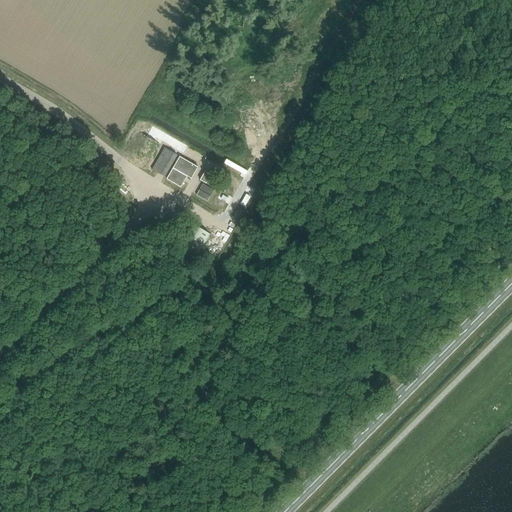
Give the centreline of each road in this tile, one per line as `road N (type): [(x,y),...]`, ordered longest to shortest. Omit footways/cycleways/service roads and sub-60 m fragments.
road 1 (secondary): [(283,511),(511,282)]
road 2 (track): [(511,63),(360,197),(255,254)]
road 3 (unclassified): [(0,368),(174,194),(217,222)]
road 4 (track): [(235,234),(400,395)]
road 5 (track): [(369,511),(511,367)]
road 6 (track): [(343,0),(283,105)]
